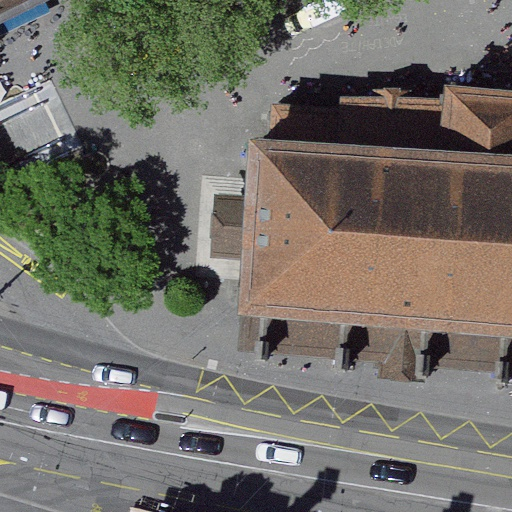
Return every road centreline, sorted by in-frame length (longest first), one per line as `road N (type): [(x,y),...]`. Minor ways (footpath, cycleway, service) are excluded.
road 1 (primary): [(92,437),(462,511)]
road 2 (residential): [(92,437),(29,297),(0,279)]
